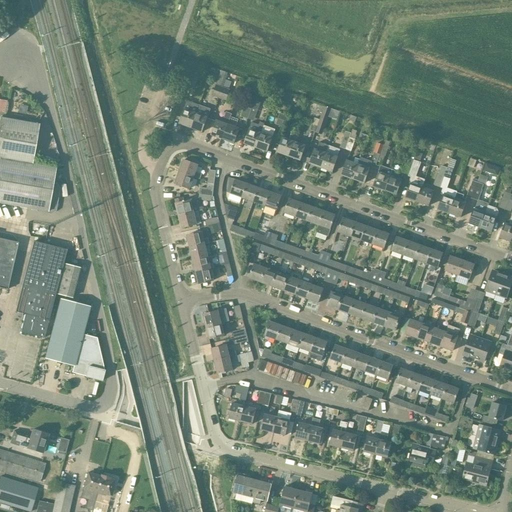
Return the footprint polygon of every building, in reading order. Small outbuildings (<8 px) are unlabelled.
[(222,71),(220,76),(226,79),(228,73),(222,71)] [(188,81),(186,87),(191,89),(195,79),(189,76),(188,81)] [(217,84),(212,96),(219,98),(223,87),(217,84)] [(223,87),(219,98),(226,101),(230,89),(229,89),(223,87)] [(244,107),(251,109),(254,100),(255,98),(248,96),(244,107)] [(191,128),(198,105),(187,101),(188,100),(182,98),(175,116),(181,118),(179,123),(191,128)] [(251,109),(249,115),(255,118),(260,102),(255,101),(254,100),(251,109)] [(198,105),(191,128),(202,132),(210,109),(198,105)] [(318,126),(315,132),(321,134),(327,117),(327,116),(337,119),(339,112),(325,106),(322,115),(318,126)] [(248,119),(251,109),(244,107),(241,117),(248,119)] [(223,122),(216,120),(211,135),(223,139),(228,124),(232,114),(226,112),(223,121),(224,121),(223,122)] [(276,125),(282,127),(284,121),(286,115),(280,113),(276,125)] [(0,117),(0,158),(32,164),(39,124),(38,124),(29,123),(22,121),(13,120),(0,117)] [(244,144),(256,148),(264,126),(265,124),(259,122),(258,125),(251,122),(249,129),(244,144)] [(240,128),(228,124),(223,139),(234,143),(240,128)] [(267,152),(273,137),(275,130),(264,126),(256,148),(267,152)] [(345,131),(340,148),(345,149),(349,137),(351,133),(345,131)] [(292,132),(289,140),(282,137),(277,152),(289,156),(294,141),(294,142),(297,133),(292,132)] [(351,151),(357,135),(351,133),(349,137),(345,149),(351,151)] [(306,146),(294,142),(294,141),(289,156),(300,160),(306,146)] [(321,168),(329,146),(319,142),(317,149),(314,149),(309,164),(321,168)] [(374,152),(380,154),(382,149),(383,145),(378,143),(374,152)] [(383,145),(382,149),(380,154),(386,157),(389,147),(383,145)] [(329,146),(321,168),(332,172),(340,150),(329,146)] [(372,162),(371,161),(360,157),(360,159),(353,179),(365,183),(372,164),(372,162)] [(0,158),(0,202),(4,204),(11,205),(51,212),(54,209),(58,189),(56,185),(53,185),(56,168),(32,164),(0,158)] [(353,179),(360,159),(355,158),(353,163),(346,160),(341,175),(353,179)] [(406,163),(402,174),(408,176),(412,165),(414,160),(408,158),(407,164),(406,163)] [(196,173),(199,165),(184,160),(180,171),(194,177),(200,179),(202,175),(196,173)] [(484,170),(497,175),(499,168),(499,167),(486,163),(484,170)] [(425,180),(415,176),(418,168),(412,165),(408,176),(411,177),(409,182),(410,183),(405,198),(408,199),(417,202),(422,187),(425,180)] [(385,191),(390,176),(392,170),(380,166),(373,186),(385,191)] [(441,166),(439,175),(438,175),(434,186),(440,188),(444,177),(447,168),(441,166)] [(453,170),(447,168),(444,177),(450,179),(453,170)] [(216,171),(209,170),(208,183),(214,184),(216,171)] [(402,180),(397,178),(399,172),(392,170),(385,191),(397,195),(402,180)] [(194,177),(180,171),(175,183),(190,188),(194,177)] [(457,192),(450,189),(447,188),(450,179),(444,177),(440,188),(443,188),(441,194),(443,194),(437,209),(449,213),(456,193),(457,193),(457,192)] [(230,193),(228,199),(240,203),(242,197),(247,183),(235,179),(230,193)] [(254,202),(259,188),(247,183),(242,197),(254,202)] [(472,199),(476,188),(471,186),(470,186),(466,197),(472,199)] [(422,187),(417,202),(429,206),(434,191),(422,187)] [(265,206),(270,192),(259,188),(254,202),(265,206)] [(482,190),(481,190),(476,188),(472,199),(478,201),(482,190)] [(270,192),(265,206),(277,210),(282,196),(270,192)] [(464,195),(457,193),(456,193),(449,213),(461,218),(466,203),(465,202),(466,199),(463,198),(464,195)] [(175,200),(176,203),(179,216),(198,211),(203,210),(202,205),(193,207),(191,200),(184,201),(183,197),(175,200)] [(504,210),(508,199),(503,197),(502,197),(499,208),(504,210)] [(296,217),(301,203),(289,198),(284,212),(296,217)] [(308,221),(313,207),(301,203),(296,217),(308,221)] [(469,223),(480,227),(485,213),(486,213),(488,207),(477,203),(475,209),(474,209),(469,223)] [(227,218),(234,220),(238,209),(224,204),(227,218)] [(488,205),(486,213),(485,213),(480,227),(492,231),(499,212),(497,209),(488,205)] [(319,225),(324,211),(313,207),(308,221),(319,225)] [(198,211),(179,216),(182,228),(201,224),(198,211)] [(324,211),(319,225),(316,232),(328,237),(336,215),(324,211)] [(511,214),(509,224),(505,223),(499,237),(511,242),(511,239),(511,214)] [(207,227),(220,224),(218,218),(206,221),(207,227)] [(350,236),(355,222),(343,218),(338,231),(350,236)] [(361,240),(366,226),(355,222),(350,236),(361,240)] [(217,224),(207,227),(208,230),(209,234),(219,232),(219,230),(217,224)] [(244,229),(232,225),(230,231),(242,235),(244,229)] [(67,247),(68,226),(60,226),(59,239),(65,239),(65,247),(67,247)] [(373,244),(378,230),(366,226),(361,240),(373,244)] [(244,229),(242,235),(253,239),(255,233),(244,229)] [(378,230),(373,244),(385,248),(390,234),(378,230)] [(266,231),(264,236),(255,233),(253,239),(268,244),(272,234),(266,231)] [(202,232),(187,235),(190,248),(205,244),(209,243),(208,238),(204,239),(202,232)] [(277,241),(278,236),(272,234),(268,244),(284,250),(286,244),(277,241)] [(403,255),(408,241),(397,237),(392,251),(403,255)] [(0,287),(8,289),(18,242),(0,238),(0,287)] [(33,241),(16,311),(25,314),(21,332),(27,333),(44,337),(67,249),(43,243),(33,241)] [(415,259),(420,245),(408,241),(403,255),(415,259)] [(205,244),(190,248),(192,260),(208,256),(205,244)] [(260,244),(258,250),(271,254),(273,249),(260,244)] [(286,244),(284,250),(296,254),(298,248),(286,244)] [(426,263),(431,249),(420,245),(415,259),(426,263)] [(306,248),(305,251),(298,248),(296,254),(307,258),(310,249),(306,248)] [(273,249),(271,254),(282,259),(284,253),(273,249)] [(312,253),(313,250),(310,249),(307,258),(322,264),(326,253),(321,251),(319,256),(312,253)] [(431,249),(426,263),(438,267),(443,253),(431,249)] [(284,253),(282,259),(294,263),(296,257),(284,253)] [(329,260),(331,254),(326,253),(322,264),(338,269),(340,264),(329,260)] [(214,264),(210,265),(208,256),(192,260),(195,272),(211,268),(215,267),(214,264)] [(457,275),(462,260),(451,256),(445,271),(457,275)] [(296,257),(294,263),(305,267),(307,261),(296,257)] [(462,260),(457,275),(469,279),(474,265),(462,260)] [(307,261),(305,267),(317,271),(319,265),(307,261)] [(56,293),(62,295),(72,297),(80,268),(63,264),(56,293)] [(261,282),(266,268),(254,264),(249,278),(261,282)] [(340,264),(338,269),(349,273),(351,268),(340,264)] [(326,274),(324,281),(330,283),(334,271),(319,265),(317,271),(326,274)] [(214,281),(211,268),(195,272),(198,284),(214,281)] [(266,268),(261,282),(272,286),(277,272),(266,268)] [(351,268),(349,273),(361,277),(363,272),(351,268)] [(367,271),(367,273),(363,272),(361,277),(376,283),(381,271),(374,269),(374,270),(372,269),(371,272),(367,271)] [(336,285),(338,278),(348,282),(350,276),(334,271),(330,283),(336,285)] [(384,279),(386,273),(381,271),(376,283),(391,288),(394,282),(384,279)] [(496,294),(503,275),(493,271),(486,290),(496,294)] [(284,290),(289,276),(277,272),(272,286),(284,290)] [(496,294),(494,301),(503,304),(505,297),(507,298),(511,282),(511,277),(503,275),(496,294)] [(289,276),(284,290),(295,294),(300,280),(289,276)] [(350,276),(348,282),(360,286),(362,281),(350,276)] [(307,299),(312,284),(300,280),(295,294),(307,299)] [(399,280),(397,284),(394,282),(391,288),(403,293),(405,287),(406,283),(399,280)] [(362,281),(360,286),(371,290),(373,285),(362,281)] [(312,284),(307,299),(319,303),(324,289),(312,284)] [(438,284),(433,295),(448,301),(450,296),(442,294),(445,286),(438,284)] [(373,285),(371,290),(383,294),(385,289),(373,285)] [(405,287),(403,293),(415,297),(417,291),(405,287)] [(385,289),(383,294),(394,298),(396,293),(385,289)] [(426,301),(428,295),(417,291),(415,297),(426,301)] [(476,301),(472,311),(478,313),(485,293),(479,291),(476,301)] [(338,310),(343,296),(332,292),(327,305),(338,310)] [(396,293),(394,298),(402,301),(403,295),(396,293)] [(350,314),(355,300),(343,296),(338,310),(350,314)] [(450,296),(448,301),(460,305),(459,308),(472,312),(472,311),(476,301),(468,298),(466,302),(450,296)] [(433,298),(431,303),(443,307),(445,303),(433,298)] [(60,299),(45,358),(73,366),(83,334),(90,307),(60,299)] [(362,318),(367,304),(355,300),(350,314),(362,318)] [(430,305),(418,301),(416,305),(428,309),(430,305)] [(445,303),(443,307),(454,311),(456,307),(445,303)] [(373,322),(378,308),(367,304),(362,318),(373,322)] [(234,307),(233,307),(236,319),(243,318),(241,311),(240,305),(234,307)] [(463,314),(460,322),(467,325),(472,312),(459,308),(456,307),(454,311),(463,314)] [(498,320),(504,323),(508,311),(509,309),(503,307),(498,320)] [(384,326),(389,312),(378,308),(373,322),(384,326)] [(218,311),(203,314),(206,327),(221,323),(230,321),(226,309),(218,311)] [(479,314),(478,313),(472,311),(472,312),(467,325),(475,327),(479,314)] [(389,312),(384,326),(396,330),(401,316),(389,312)] [(419,317),(418,322),(411,319),(406,334),(417,338),(423,323),(424,318),(419,317)] [(504,323),(498,320),(493,334),(500,336),(504,323)] [(265,335),(264,339),(268,340),(269,337),(277,339),(282,325),(270,321),(265,335)] [(221,323),(206,327),(209,339),(224,335),(221,323)] [(429,342),(434,327),(423,323),(417,338),(429,342)] [(288,343),(293,329),(282,325),(277,339),(288,343)] [(458,336),(460,329),(448,325),(447,328),(441,346),(453,351),(458,336)] [(434,327),(429,342),(441,346),(447,328),(443,326),(441,330),(434,327)] [(234,338),(247,335),(246,329),(233,332),(234,338)] [(299,347),(300,348),(305,334),(293,329),(288,343),(286,349),(297,353),(299,347)] [(73,366),(72,373),(74,373),(85,376),(85,377),(94,379),(102,381),(104,370),(97,338),(83,334),(73,366)] [(311,352),(316,338),(305,334),(300,348),(311,352)] [(247,335),(234,338),(236,344),(248,341),(247,335)] [(474,358),(480,339),(470,335),(463,354),(474,358)] [(316,338),(311,352),(309,357),(321,361),(328,342),(316,338)] [(480,339),(474,358),(484,362),(491,343),(480,339)] [(511,369),(511,346),(503,343),(499,353),(504,355),(501,365),(511,369)] [(342,363),(347,349),(336,344),(331,359),(342,363)] [(235,351),(228,353),(227,345),(212,349),(215,361),(230,357),(230,358),(237,356),(235,351)] [(270,359),(272,353),(272,351),(265,348),(262,357),(270,359)] [(354,367),(359,353),(347,349),(342,363),(354,367)] [(246,353),(239,355),(242,368),(249,366),(246,353)] [(281,363),(283,357),(272,353),(270,359),(281,363)] [(365,371),(370,357),(359,353),(354,367),(365,371)] [(233,370),(230,358),(230,357),(215,361),(218,374),(233,370)] [(293,368),(295,362),(283,357),(281,363),(293,368)] [(382,361),(370,357),(365,371),(377,375),(382,361)] [(485,364),(482,363),(480,370),(486,372),(491,359),(487,358),(485,364)] [(262,360),(259,370),(264,371),(267,362),(262,360)] [(382,361),(377,375),(389,379),(394,365),(382,361)] [(264,372),(269,373),(273,364),(268,362),(264,372)] [(304,372),(306,366),(295,362),(293,368),(304,372)] [(270,374),(275,375),(278,365),(274,364),(270,374)] [(275,376),(280,377),(284,367),(279,366),(275,376)] [(306,366),(304,372),(316,376),(318,370),(306,366)] [(281,378),(286,380),(290,369),(284,368),(281,378)] [(408,386),(413,372),(401,368),(396,382),(408,386)] [(286,381),(292,382),(296,372),(290,370),(286,381)] [(293,382),(298,384),(301,374),(296,372),(293,382)] [(408,386),(406,392),(411,393),(412,388),(419,390),(424,376),(413,372),(408,386)] [(335,383),(337,377),(325,373),(323,379),(335,383)] [(299,384),(303,386),(307,376),(302,374),(299,384)] [(424,376),(419,390),(431,395),(436,381),(424,376)] [(349,381),(337,377),(335,383),(347,387),(349,381)] [(360,385),(349,381),(347,387),(358,391),(360,385)] [(442,399),(447,385),(436,381),(431,395),(442,399)] [(240,399),(246,401),(249,388),(236,385),(235,392),(241,394),(240,399)] [(372,389),(360,385),(358,391),(370,395),(372,389)] [(447,385),(442,399),(454,403),(460,389),(447,385)] [(372,389),(370,395),(382,399),(384,393),(372,389)] [(263,405),(266,392),(260,391),(257,403),(262,405),(263,405)] [(266,392),(263,405),(268,406),(271,394),(266,392)] [(468,398),(466,403),(474,406),(478,396),(471,394),(470,396),(469,398),(468,398)] [(392,396),(390,402),(401,406),(403,400),(396,398),(392,396)] [(362,408),(368,411),(373,399),(366,397),(362,408)] [(296,413),(299,401),(294,399),(291,411),(296,413)] [(403,400),(401,406),(412,410),(414,404),(403,400)] [(299,401),(296,413),(302,414),(305,402),(299,401)] [(496,425),(498,419),(502,421),(506,406),(493,402),(489,417),(484,416),(483,422),(496,425)] [(241,421),(245,406),(232,403),(229,418),(241,421)] [(426,409),(414,404),(412,410),(424,414),(426,409)] [(245,406),(241,421),(253,424),(257,409),(245,406)] [(437,413),(426,409),(424,414),(435,418),(437,413)] [(279,411),(278,418),(278,417),(274,432),(286,435),(286,433),(291,435),(294,423),(289,422),(291,414),(279,411)] [(450,417),(437,413),(435,418),(448,423),(450,417)] [(274,432),(278,417),(265,415),(262,429),(274,432)] [(357,415),(355,421),(358,421),(359,423),(357,433),(363,434),(367,417),(357,415)] [(470,428),(473,420),(460,416),(457,427),(470,428)] [(323,429),(318,428),(320,421),(312,419),(311,426),(307,441),(319,444),(323,429)] [(375,432),(381,434),(384,422),(378,420),(375,432)] [(333,430),(330,445),(342,448),(346,429),(347,428),(348,423),(341,421),(340,427),(341,427),(340,431),(333,430)] [(307,441),(311,426),(299,423),(295,438),(307,441)] [(398,440),(401,427),(396,425),(392,438),(398,440)] [(479,425),(473,448),(478,450),(494,454),(500,431),(479,425)] [(43,453),(48,434),(33,429),(31,435),(15,430),(11,443),(43,453)] [(358,436),(353,435),(354,431),(346,429),(342,448),(354,451),(358,436)] [(392,443),(387,441),(388,434),(382,432),(380,439),(379,439),(376,454),(388,457),(392,443)] [(446,437),(430,433),(427,445),(443,449),(446,437)] [(376,454),(379,439),(368,436),(364,451),(376,454)] [(61,439),(58,450),(65,452),(68,441),(61,439)] [(430,449),(420,446),(413,444),(408,463),(424,466),(425,460),(433,462),(436,450),(430,449)] [(454,451),(450,467),(455,468),(459,449),(455,448),(454,451)] [(0,470),(40,482),(46,463),(0,449),(0,470)] [(486,486),(490,469),(480,467),(482,459),(469,455),(463,478),(477,482),(477,484),(486,486)] [(444,465),(442,475),(448,477),(450,467),(451,465),(449,464),(451,459),(446,458),(444,465)] [(252,504),(254,497),(253,497),(258,479),(248,477),(248,475),(239,472),(234,492),(237,493),(235,500),(252,504)] [(84,488),(81,497),(88,499),(85,508),(92,510),(101,476),(88,473),(84,488)] [(101,476),(92,510),(101,511),(107,511),(111,496),(113,489),(111,489),(114,480),(110,479),(111,477),(101,475),(101,476)] [(0,502),(29,511),(31,511),(38,488),(0,476),(0,502)] [(254,497),(253,501),(260,503),(261,499),(268,501),(273,481),(270,480),(269,482),(258,479),(253,497),(254,497)] [(69,511),(75,486),(60,483),(55,505),(39,501),(36,511),(69,511)] [(285,486),(280,504),(294,507),(299,490),(285,486)] [(294,507),(292,511),(314,511),(318,496),(313,494),(313,491),(307,489),(306,492),(299,490),(294,507)] [(332,504),(341,506),(340,510),(337,509),(336,511),(362,511),(364,504),(334,496),(332,504)] [(267,503),(264,511),(271,511),(273,505),(267,503)]
